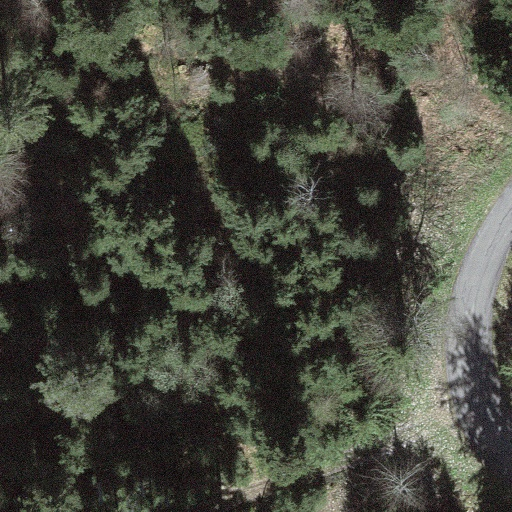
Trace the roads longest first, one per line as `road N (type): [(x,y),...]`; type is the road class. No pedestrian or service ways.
road 1 (track): [(182,511),(482,407)]
road 2 (track): [(482,407),(467,337),(471,298),(511,210)]
